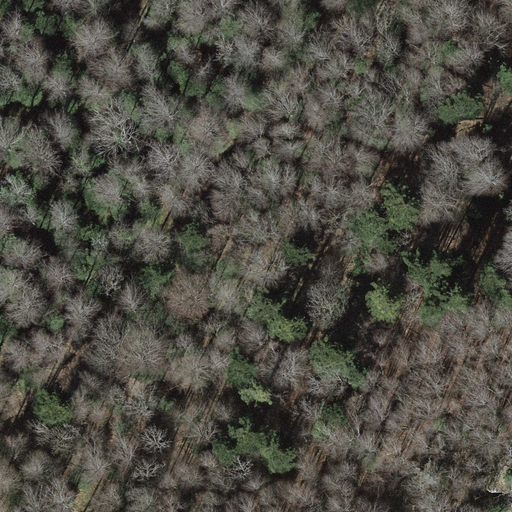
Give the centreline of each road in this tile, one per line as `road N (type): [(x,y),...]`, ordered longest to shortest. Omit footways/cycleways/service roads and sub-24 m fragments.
road 1 (track): [(0,405),(251,153)]
road 2 (track): [(411,0),(251,153)]
